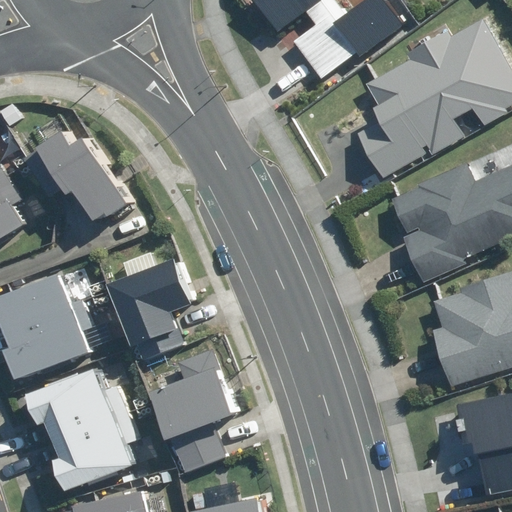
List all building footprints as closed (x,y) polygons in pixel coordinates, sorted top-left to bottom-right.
[(295,43),(321,79),(355,53),(359,57),(403,24),(385,0),(363,0),(345,14),(334,0),(253,0),(277,31),(305,10),(317,26),(295,43)] [(358,130),(387,181),(511,109),(511,61),(486,15),(459,31),(454,22),(404,51),(406,55),(343,91),(353,109),(374,98),(384,116),(358,130)] [(74,115),(30,142),(84,228),(127,201),(74,115)] [(0,241),(29,224),(18,206),(29,200),(0,152),(0,241)] [(511,165),(479,181),(471,162),(422,185),(423,188),(398,199),(414,235),(410,237),(431,283),(472,264),(469,259),(511,239),(511,165)] [(187,343),(175,311),(196,304),(179,257),(110,282),(133,345),(136,344),(142,360),(187,343)] [(511,272),(467,287),(468,292),(441,301),(449,327),(441,330),(459,386),(511,369),(511,272)] [(2,351),(14,381),(89,351),(81,332),(93,328),(81,299),(69,304),(57,273),(0,295),(0,320),(11,347),(2,351)] [(216,348),(180,361),(186,378),(151,391),(169,438),(173,437),(186,474),(229,458),(216,422),(238,414),(221,369),(224,368),(216,348)] [(101,356),(59,371),(14,389),(16,394),(5,398),(12,416),(19,413),(22,421),(26,419),(31,434),(40,430),(49,454),(42,457),(59,502),(146,469),(137,447),(147,443),(120,375),(110,379),(101,356)] [(481,452),(491,501),(511,496),(511,383),(457,395),(469,454),(481,452)] [(162,511),(156,481),(66,500),(69,511),(162,511)] [(264,511),(261,495),(193,510),(193,511),(264,511)]
